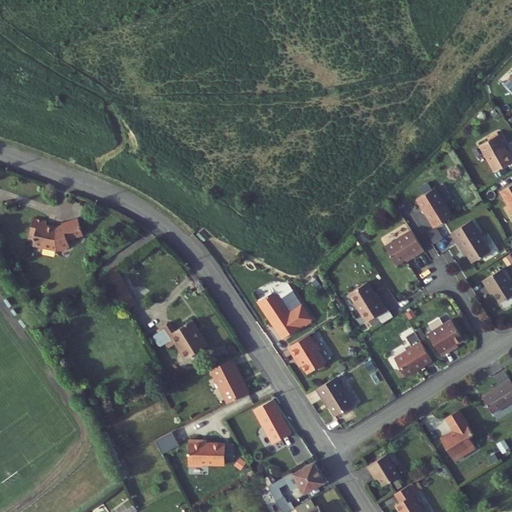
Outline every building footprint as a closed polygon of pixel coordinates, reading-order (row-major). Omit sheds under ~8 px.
[(511,133),(508,126),(485,140),(499,166),(511,158),(511,139),(511,138),(511,133)] [(441,183),(434,188),(451,217),(459,212),(441,183)] [(434,188),(423,195),(440,223),(451,217),(434,188)] [(59,217),(45,213),(39,233),(49,237),(52,242),(66,246),(67,246),(69,247),(71,247),(73,247),(75,246),(76,245),(79,244),(77,237),(93,234),(90,218),(74,221),(74,223),(67,225),(57,222),(59,217)] [(478,216),(457,228),(469,247),(470,246),(478,258),(497,247),(478,216)] [(418,225),(391,242),(403,261),(416,252),(417,254),(430,246),(418,225)] [(141,294),(125,265),(114,274),(129,300),(141,294)] [(511,295),(511,272),(507,265),(489,276),(493,284),(496,282),(506,299),(511,295)] [(373,278),(355,289),(372,317),(392,305),(385,293),(383,294),(373,278)] [(279,285),(264,296),(289,334),(318,314),(296,281),(289,283),(283,287),(280,287),(279,285)] [(372,326),(391,316),(388,310),(369,321),(372,326)] [(458,316),(434,330),(448,352),(459,345),(458,343),(470,336),(458,316)] [(151,333),(163,351),(171,346),(181,362),(198,351),(189,335),(193,333),(187,323),(170,334),(166,337),(160,328),(151,333)] [(160,328),(166,337),(170,334),(164,325),(160,328)] [(419,344),(402,354),(413,372),(423,366),(423,364),(427,362),(429,362),(439,357),(421,328),(412,333),(419,344)] [(320,338),(315,330),(294,343),(303,357),(305,356),(314,369),(322,363),(326,364),(330,362),(331,358),(332,358),(325,346),(327,345),(322,337),(320,338)] [(189,335),(198,351),(202,349),(193,333),(189,335)] [(223,406),(244,396),(239,387),(237,388),(235,383),(237,382),(227,362),(205,373),(223,406)] [(359,401),(341,372),(322,384),(326,392),(328,391),(340,412),(359,401)] [(511,399),(511,388),(507,380),(488,392),(498,408),(511,399)] [(286,437),(268,403),(249,413),(268,447),(286,437)] [(480,430),(465,406),(452,413),(460,426),(457,428),(455,428),(446,433),(458,452),(461,452),(469,448),(472,448),(482,443),(475,433),(480,430)] [(220,468),(221,446),(197,446),(197,443),(184,443),(184,469),(197,469),(197,467),(220,468)] [(392,450),(373,461),(377,469),(380,467),(389,481),(405,471),(392,450)] [(127,457),(123,459),(133,478),(136,477),(127,457)] [(288,476),(263,489),(275,511),(285,511),(274,489),(291,480),(299,496),(320,485),(309,465),(288,476)] [(423,487),(418,478),(400,489),(406,498),(401,501),(407,511),(431,511),(433,511),(419,489),(423,487)] [(306,502),(290,510),(290,511),(314,511),(313,510),(311,511),(306,502)]
